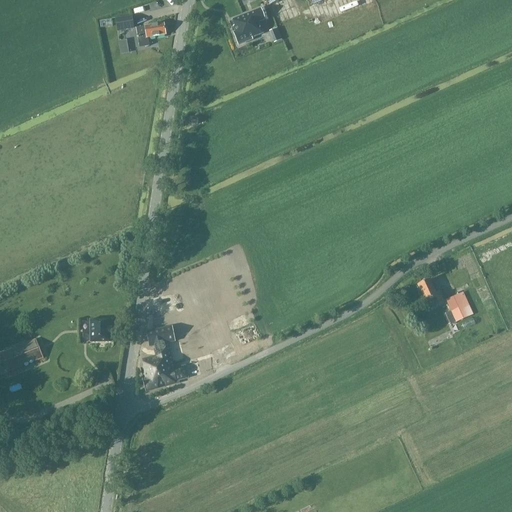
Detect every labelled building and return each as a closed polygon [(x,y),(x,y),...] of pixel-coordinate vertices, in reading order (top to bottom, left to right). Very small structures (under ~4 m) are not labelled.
[(158,0),(142,4),(144,10),(168,4),(166,0),(158,0)] [(233,33),(238,45),(252,40),(251,38),(262,34),(258,22),(265,20),(261,9),(232,20),(234,26),(233,27),(235,32),(233,33)] [(117,31),(134,28),(132,16),(115,18),(117,31)] [(139,48),(144,47),(149,46),(148,38),(165,35),(164,23),(136,28),(139,48)] [(436,293),(430,279),(417,285),(425,302),(433,299),(436,306),(444,302),(440,292),(436,293)] [(456,322),(473,315),(463,293),(446,300),(456,322)] [(196,307),(206,328),(218,323),(209,302),(196,307)] [(89,319),(89,326),(90,343),(112,343),(112,319),(89,319)] [(171,326),(147,332),(146,332),(149,347),(157,345),(158,349),(154,350),(155,357),(142,360),(144,368),(141,368),(143,378),(142,379),(145,392),(178,384),(177,381),(187,378),(184,366),(174,369),(168,346),(165,346),(164,344),(175,341),(171,326)] [(246,332),(233,336),(235,343),(248,339),(246,332)] [(43,359),(36,339),(0,352),(0,353),(8,373),(43,359)] [(186,355),(196,352),(194,346),(184,349),(186,355)]
